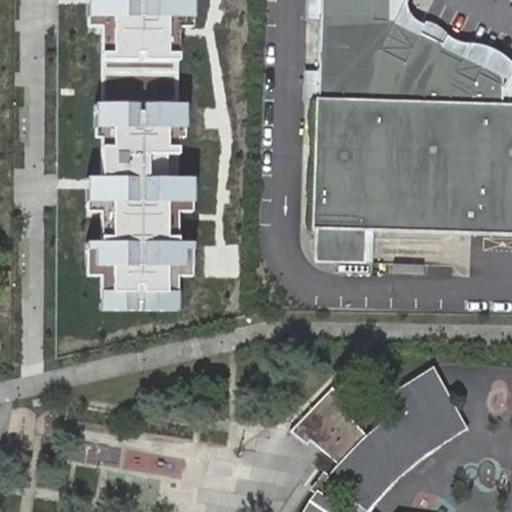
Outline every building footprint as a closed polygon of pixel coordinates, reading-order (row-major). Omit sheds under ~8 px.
[(198,0),(88,0),(87,315),(198,316),(198,0)] [(319,0),(306,0),(306,21),(319,22),(319,0)] [(511,105),(504,106),(505,76),(394,24),(394,0),(319,0),(317,101),(313,100),(309,231),(314,230),(313,264),(370,265),(371,232),(511,236),(511,105)] [(511,68),(405,18),(405,0),(394,0),(394,24),(505,76),(504,106),(511,105),(511,68)] [(317,74),(305,73),(304,100),(313,100),(317,101),(317,74)] [(363,511),(386,491),(431,454),(468,431),(433,368),(381,400),(357,414),(332,389),(290,431),(303,445),(309,439),(337,467),(308,503),(303,511),(363,511)]
